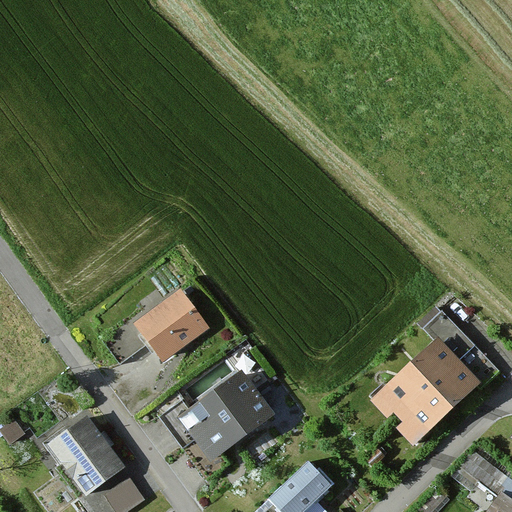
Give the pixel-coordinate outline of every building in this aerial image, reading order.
[(179,295),(139,325),(163,358),(204,327),(179,295)] [(126,323),(102,341),(120,365),(144,347),(126,323)] [(389,388),(408,409),(455,365),(436,344),(389,388)] [(427,430),(474,385),(455,365),(408,409),(427,430)] [(206,432),(254,396),(239,376),(191,412),(206,432)] [(269,416),(254,396),(206,432),(221,452),(269,416)] [(73,453),(63,461),(87,494),(122,469),(85,419),(67,432),(75,442),(73,453)] [(504,479),(471,454),(460,467),(494,493),(504,479)] [(280,511),(304,511),(334,484),(319,468),(316,470),(308,462),(268,499),(280,511)] [(117,511),(122,511),(147,496),(131,472),(103,490),(117,511)] [(511,511),(511,506),(504,500),(495,511),(511,511)]
